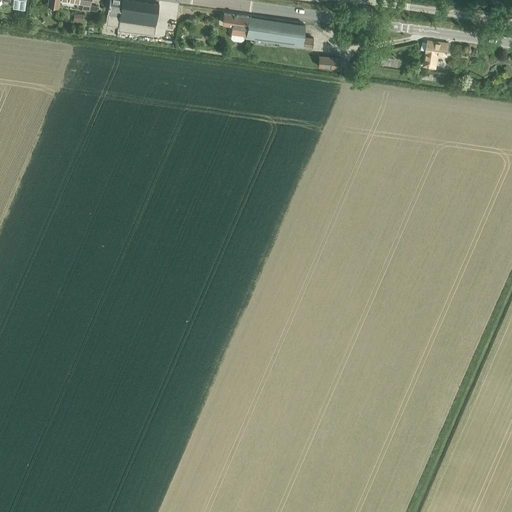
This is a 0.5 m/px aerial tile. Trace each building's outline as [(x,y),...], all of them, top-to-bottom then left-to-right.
[(0,0),(0,2),(0,3),(0,4),(12,7),(24,8),(25,0),(0,0)] [(119,26),(155,31),(159,3),(139,0),(109,0),(108,13),(121,15),(119,26)] [(233,25),(231,33),(231,37),(233,40),(241,41),(244,39),(244,38),(312,47),(314,38),(304,36),(306,24),(224,12),(222,23),(233,25)] [(448,45),(429,42),(426,64),(435,66),(437,53),(447,54),(448,45)] [(338,68),(339,57),(319,55),(318,66),(338,68)]
